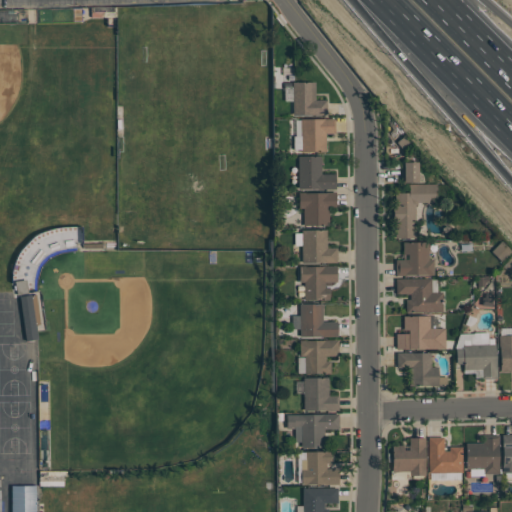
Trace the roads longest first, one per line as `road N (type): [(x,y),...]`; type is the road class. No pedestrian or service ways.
road 1 (residential): [(281,0),(367,119),(369,511)]
road 2 (motorway): [(410,28),(511,131)]
road 3 (residential): [(369,409),(511,406)]
